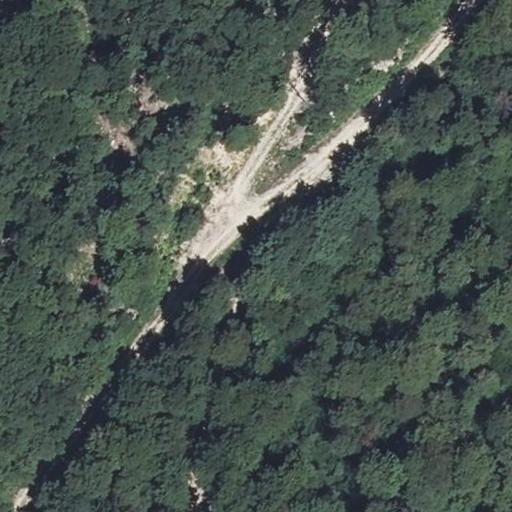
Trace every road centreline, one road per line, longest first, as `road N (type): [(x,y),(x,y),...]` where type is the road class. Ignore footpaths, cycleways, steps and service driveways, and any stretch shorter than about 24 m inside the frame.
road 1 (track): [(18,511),(191,269),(241,221),(330,159),(469,0)]
road 2 (track): [(291,189),(252,268),(196,511)]
road 3 (track): [(241,221),(344,0)]
